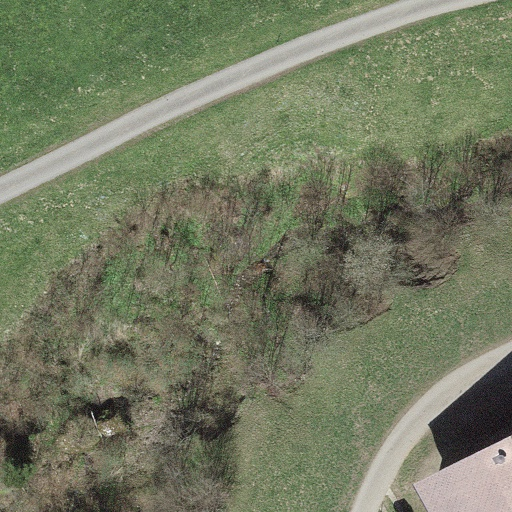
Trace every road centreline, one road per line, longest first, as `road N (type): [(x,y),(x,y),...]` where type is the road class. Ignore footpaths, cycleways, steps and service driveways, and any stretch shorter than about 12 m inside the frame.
road 1 (track): [(0,196),(300,60),(491,0)]
road 2 (track): [(511,363),(437,410),(396,464),(376,511)]
